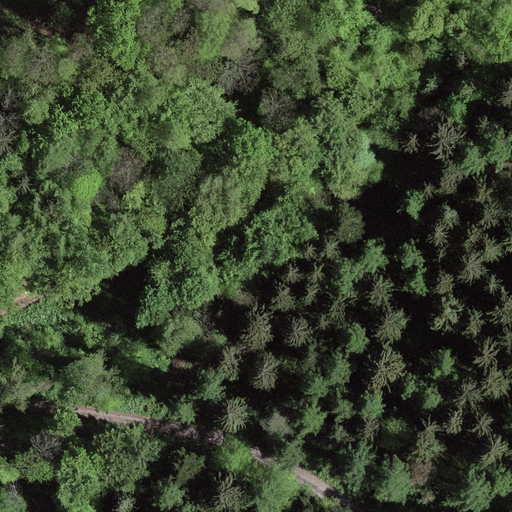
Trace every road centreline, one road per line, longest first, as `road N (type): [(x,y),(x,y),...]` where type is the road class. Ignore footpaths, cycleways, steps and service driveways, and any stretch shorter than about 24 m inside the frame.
road 1 (track): [(493,0),(391,19),(212,155),(90,266),(0,295)]
road 2 (track): [(355,511),(170,416),(0,364)]
